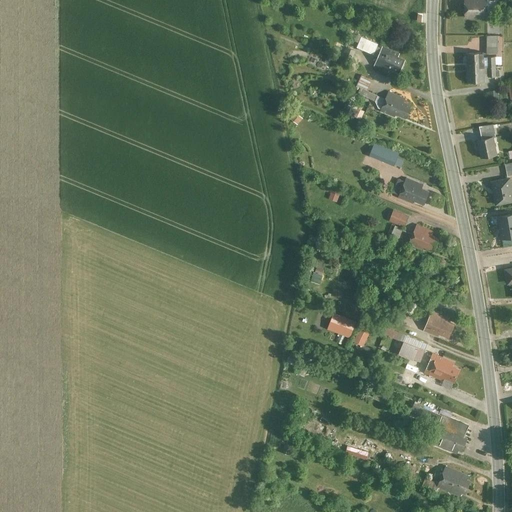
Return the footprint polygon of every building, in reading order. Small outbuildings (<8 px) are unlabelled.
[(490,0),(468,0),(468,17),(490,17),(490,0)] [(378,53),(381,41),(363,35),(359,47),(378,53)] [(402,51),(385,44),(376,65),(390,71),(392,68),(402,72),(408,59),(400,55),(402,51)] [(489,80),(487,51),(468,52),(470,81),(489,80)] [(378,99),(380,93),(369,90),(373,77),(362,74),(356,92),(378,99)] [(408,96),(390,89),(382,110),(397,116),(398,113),(409,117),(414,104),(406,100),(408,96)] [(354,114),(363,118),(367,109),(358,106),(354,114)] [(300,123),(305,117),(297,109),(292,115),(300,123)] [(500,153),(496,134),(478,138),(483,157),(500,153)] [(402,152),(377,141),(371,154),(397,164),(402,152)] [(511,201),(511,174),(493,178),(498,204),(511,201)] [(425,184),(409,177),(400,196),(416,203),(418,199),(427,203),(432,190),(424,187),(425,184)] [(334,189),(331,197),(339,200),(342,191),(334,189)] [(407,226),(412,214),(395,208),(391,219),(407,226)] [(511,235),(511,212),(499,214),(503,237),(511,235)] [(435,229),(419,223),(410,243),(426,250),(427,246),(438,251),(443,237),(434,233),(435,229)] [(316,279),(324,280),(326,268),(317,268),(316,279)] [(447,315),(434,309),(425,329),(441,336),(442,333),(452,337),(458,322),(446,317),(447,315)] [(366,345),(373,329),(362,324),(355,341),(366,345)] [(400,338),(398,342),(404,344),(401,353),(423,361),(430,341),(388,326),(386,333),(400,338)] [(457,382),(463,367),(456,364),(458,361),(434,351),(426,371),(446,379),(446,377),(457,382)] [(467,436),(472,423),(441,411),(435,425),(442,428),(436,444),(463,454),(470,437),(467,436)] [(472,473),(448,463),(439,485),(463,494),(464,490),(468,492),(474,478),(470,477),(472,473)]
